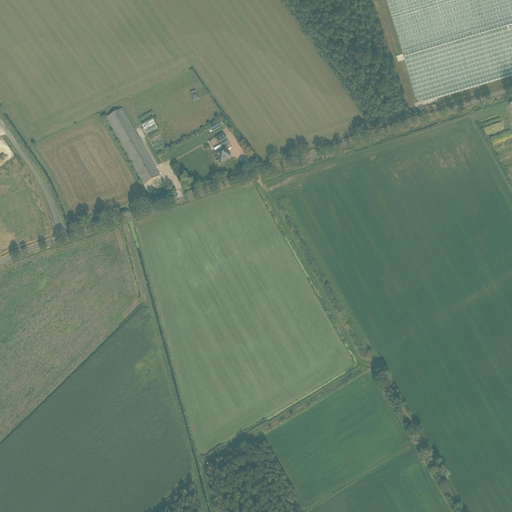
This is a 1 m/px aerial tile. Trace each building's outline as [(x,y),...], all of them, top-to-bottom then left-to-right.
[(511,0),(386,0),(403,53),(511,20),(511,0)] [(511,20),(403,53),(418,102),(511,74),(511,20)] [(190,92),(194,101),(200,99),(196,90),(190,92)] [(122,110),(106,119),(144,185),(160,176),(122,110)] [(146,134),(157,128),(153,120),(142,126),(146,134)] [(223,134),(218,137),(221,143),(227,140),(223,134)] [(220,146),(214,149),(215,153),(220,162),(230,157),(227,151),(231,149),(227,142),(220,146)]
